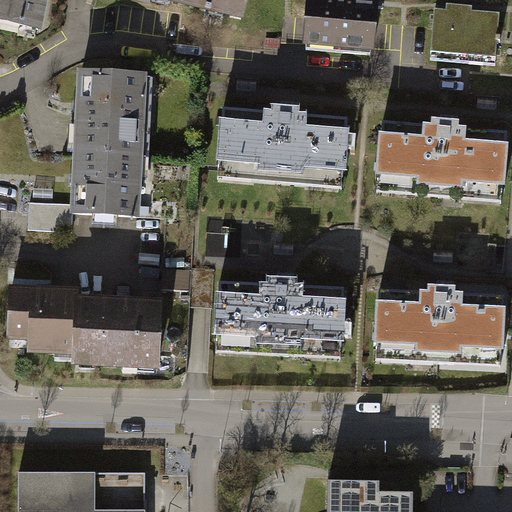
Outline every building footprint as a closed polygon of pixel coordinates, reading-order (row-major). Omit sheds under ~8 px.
[(0,0),(0,30),(32,37),(39,0),(0,0)] [(245,0),(175,0),(242,16),(245,0)] [(337,5),(310,2),(306,48),(372,54),(377,5),(337,1),(337,5)] [(494,13),(429,8),(426,51),(491,56),(494,13)] [(143,71),(77,69),(74,142),(140,144),(143,71)] [(220,107),(215,177),(342,186),(347,116),(298,112),(298,105),(272,103),(271,111),(220,107)] [(375,120),(370,190),(497,199),(502,129),(453,125),(454,118),(427,116),(427,124),(375,120)] [(140,144),(74,142),(70,214),(137,217),(140,144)] [(216,280),(213,350),(340,356),(343,286),(294,284),(295,276),(268,275),(268,283),(216,280)] [(372,288),(368,358),(495,364),(499,294),(450,292),(450,284),(424,283),(423,291),(372,288)] [(71,353),(74,295),(75,288),(8,285),(5,337),(27,338),(26,350),(71,353)] [(161,299),(74,295),(71,353),(71,361),(157,365),(161,299)] [(145,511),(146,474),(18,474),(18,511),(145,511)] [(378,484),(330,483),(329,511),(411,511),(412,495),(378,494),(378,484)]
